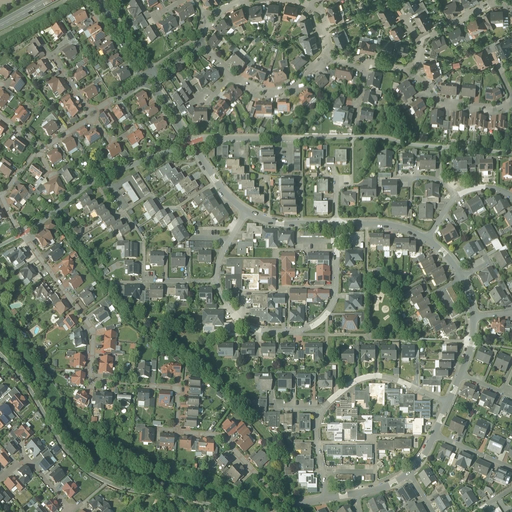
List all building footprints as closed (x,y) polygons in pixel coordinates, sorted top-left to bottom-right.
[(145,12),(137,0),(129,5),(132,9),(131,9),(133,13),(131,15),(134,19),(141,14),(145,12)] [(145,0),(147,2),(146,3),(150,9),(157,4),(155,1),(154,0),(145,0)] [(413,0),(408,0),(404,2),(407,6),(410,11),(418,7),(417,4),(415,1),(414,2),(413,0)] [(418,7),(410,11),(413,15),(417,13),(424,9),(426,8),(423,1),(417,4),(418,7)] [(393,2),(386,6),(387,8),(389,7),(391,11),(396,9),(393,2)] [(454,2),(447,5),(448,7),(444,9),(444,10),(445,12),(446,13),(449,17),(460,12),(456,4),(455,2),(454,2)] [(163,8),(159,3),(155,6),(159,11),(163,8)] [(188,5),(181,9),(186,17),(193,13),(191,8),(188,5)] [(276,5),(272,5),(269,5),(269,7),(268,15),(271,15),(271,19),(277,20),(278,15),(279,6),(276,6),(276,5)] [(337,5),(327,8),(329,15),(339,12),(337,5)] [(297,9),(286,6),(284,15),(283,19),(289,20),(290,17),(295,18),(296,14),(297,9)] [(255,7),(253,7),(252,8),(250,8),(251,15),(252,15),(253,21),(258,20),(255,7)] [(387,8),(379,13),(380,13),(382,16),(381,16),(382,19),(393,14),(391,11),(389,7),(387,8)] [(181,9),(179,10),(179,9),(175,12),(177,16),(181,21),(182,20),(183,21),(187,18),(186,17),(181,9)] [(242,9),(231,14),(233,18),(234,18),(237,23),(242,20),(243,22),(246,20),(243,13),(244,13),(242,9)] [(81,12),(72,17),(75,22),(75,25),(76,25),(80,23),(81,24),(82,23),(86,28),(88,27),(85,23),(88,21),(84,15),(83,15),(81,12)] [(339,12),(329,15),(331,22),(337,20),(341,19),(341,18),(339,12)] [(419,15),(415,17),(418,23),(417,24),(428,18),(425,12),(419,15)] [(502,12),(495,13),(495,12),(491,13),(491,18),(492,22),(493,22),(503,22),(502,12)] [(306,16),(302,13),(301,15),(299,19),(301,20),(301,22),(307,20),(306,16)] [(488,13),(484,15),(487,21),(484,23),(487,28),(490,27),(491,29),(495,27),(493,22),(492,22),(491,18),(490,17),(488,13)] [(141,14),(134,19),(138,25),(140,24),(145,21),(141,14)] [(382,19),(382,20),(381,20),(382,23),(384,23),(385,23),(386,25),(392,21),(395,20),(393,15),(394,15),(393,14),(382,19)] [(175,23),(171,18),(165,21),(171,31),(177,27),(175,23)] [(428,18),(417,24),(419,27),(419,26),(421,30),(425,28),(426,29),(432,26),(428,18)] [(307,20),(301,22),(302,25),(301,25),(303,32),(312,30),(310,19),(307,20)] [(145,21),(140,24),(143,29),(148,26),(145,21)] [(171,31),(165,21),(159,25),(163,30),(165,34),(171,31)] [(227,23),(224,21),(222,21),(221,22),(222,22),(218,26),(221,29),(220,30),(224,34),(229,29),(228,28),(230,26),(231,25),(229,24),(228,23),(227,23)] [(476,21),(472,23),(471,21),(470,22),(470,23),(470,24),(467,25),(472,35),(476,32),(483,29),(481,24),(481,23),(478,24),(476,21)] [(241,25),(239,26),(238,24),(235,25),(236,28),(241,33),(244,32),(241,25)] [(66,35),(60,25),(52,30),(55,34),(54,36),(55,37),(57,38),(58,40),(66,35)] [(90,29),(87,31),(91,37),(100,31),(96,25),(90,29)] [(400,26),(391,30),(395,38),(399,37),(404,34),(400,26)] [(153,27),(145,32),(151,43),(160,37),(153,27)] [(459,28),(449,34),(453,42),(457,40),(464,37),(463,35),(459,28)] [(100,31),(91,37),(95,43),(99,41),(104,37),(100,31)] [(226,39),(218,32),(216,35),(221,40),(223,42),(226,39)] [(338,34),(334,36),(338,46),(346,43),(344,38),(345,37),(343,33),(343,32),(338,34)] [(216,35),(215,34),(209,41),(215,47),(221,40),(216,35)] [(72,35),(66,39),(69,43),(75,39),(72,35)] [(443,36),(432,42),(434,45),(437,51),(443,48),(444,48),(448,46),(443,36)] [(309,39),(304,40),(304,41),(307,49),(308,49),(309,53),(318,50),(315,37),(309,39)] [(45,45),(41,39),(37,41),(41,48),(45,45)] [(69,43),(68,44),(70,48),(71,47),(72,47),(78,43),(75,39),(69,43)] [(36,40),(31,43),(33,48),(30,50),(32,53),(30,54),(33,59),(42,54),(39,49),(41,48),(37,41),(36,40)] [(370,43),(362,41),(361,48),(360,51),(368,53),(370,43)] [(392,44),(384,42),(382,52),(390,53),(391,49),(392,44)] [(101,48),(99,49),(100,51),(104,57),(106,56),(107,56),(110,54),(110,53),(114,51),(109,43),(101,48)] [(377,44),(370,43),(368,53),(375,54),(376,48),(377,44)] [(409,47),(399,44),(398,46),(397,52),(398,52),(407,55),(409,47)] [(490,44),(483,47),(485,50),(487,54),(493,51),(490,44)] [(502,46),(507,56),(511,54),(506,44),(502,46)] [(95,48),(91,50),(94,54),(100,51),(99,49),(101,48),(99,45),(95,48)] [(434,45),(432,46),(431,49),(432,49),(429,57),(436,59),(438,54),(436,51),(437,51),(434,45)] [(507,56),(502,46),(498,48),(502,58),(507,56)] [(70,48),(62,53),(65,56),(64,59),(67,59),(67,60),(68,60),(71,60),(71,56),(72,56),(74,56),(76,54),(72,47),(71,47),(70,48)] [(485,50),(475,55),(481,67),(484,66),(485,66),(488,65),(488,64),(491,62),(487,54),(485,50)] [(235,57),(231,62),(233,64),(233,65),(235,67),(244,58),(239,54),(238,53),(235,57)] [(112,56),(104,61),(107,65),(110,63),(109,61),(113,58),(112,56)] [(113,58),(109,61),(110,63),(113,68),(116,67),(119,65),(122,63),(117,56),(113,58)] [(300,58),(295,62),(296,64),(292,67),(297,72),(307,63),(304,59),(301,56),(300,58)] [(244,58),(235,67),(238,69),(239,69),(241,71),(246,66),(249,63),(249,62),(244,58)] [(45,61),(37,66),(37,67),(35,68),(36,70),(39,69),(41,73),(40,75),(42,77),(45,75),(44,74),(46,72),(47,72),(49,71),(49,70),(50,69),(45,61)] [(430,63),(424,64),(425,71),(427,70),(436,69),(435,63),(435,62),(430,63)] [(33,64),(25,69),(29,75),(36,70),(35,68),(33,64)] [(12,72),(5,67),(0,73),(0,75),(6,80),(9,76),(12,72)] [(260,69),(254,67),(253,67),(252,70),(250,76),(255,78),(255,79),(256,80),(260,69)] [(436,69),(427,70),(428,77),(434,76),(439,75),(439,74),(438,69),(439,68),(436,69)] [(81,69),(72,75),(77,82),(85,77),(81,69)] [(119,69),(111,73),(114,78),(117,76),(116,75),(121,72),(119,69)] [(121,72),(116,75),(117,76),(120,81),(122,79),(123,80),(124,80),(130,76),(125,69),(121,72)] [(215,71),(213,72),(212,69),(207,73),(206,73),(210,79),(213,77),(216,81),(219,78),(215,71)] [(267,72),(260,69),(256,80),(258,80),(264,82),(265,78),(267,73),(267,72)] [(282,69),(279,70),(279,71),(273,73),(274,77),(272,78),(274,84),(278,83),(284,81),(286,80),(285,76),(284,76),(282,69)] [(343,80),(345,71),(343,70),(343,71),(337,70),(337,72),(330,71),(333,77),(338,78),(338,79),(343,80)] [(345,71),(343,80),(348,81),(353,82),(354,78),(355,74),(353,73),(347,72),(347,71),(345,71)] [(20,75),(16,72),(16,73),(12,78),(11,79),(14,82),(16,80),(20,83),(23,79),(20,75)] [(206,73),(207,73),(206,72),(200,75),(207,85),(212,81),(210,79),(206,73)] [(207,85),(200,75),(195,79),(198,83),(201,88),(207,85)] [(328,76),(324,79),(327,82),(328,82),(330,84),(333,81),(331,79),(328,76)] [(324,79),(322,77),(314,83),(320,90),(325,86),(324,85),(327,82),(324,79)] [(372,77),(369,77),(368,83),(368,87),(371,87),(371,88),(376,89),(377,86),(379,86),(380,79),(372,77)] [(100,78),(92,83),(94,86),(102,82),(100,78)] [(54,79),(47,83),(50,89),(52,88),(51,87),(57,84),(54,79)] [(20,83),(16,80),(14,82),(14,83),(13,82),(11,85),(12,85),(10,88),(17,94),(24,86),(20,83)] [(68,90),(62,80),(57,84),(51,87),(52,88),(54,92),(56,90),(60,96),(68,90)] [(407,83),(398,89),(402,95),(411,88),(410,87),(407,83)] [(191,88),(187,84),(182,87),(184,91),(188,97),(194,93),(191,88)] [(445,86),(442,86),(441,95),(447,96),(448,96),(449,85),(445,85),(445,86)] [(456,86),(449,85),(448,96),(450,96),(456,96),(456,90),(457,87),(456,87),(456,86)] [(505,96),(500,86),(496,88),(497,90),(498,90),(501,97),(505,96)] [(92,87),(84,93),(88,100),(97,95),(92,87)] [(235,88),(234,90),(232,87),(230,89),(227,92),(236,99),(239,97),(240,97),(242,95),(241,93),(235,88)] [(475,88),(463,87),(462,97),(475,98),(475,93),(476,88),(475,88)] [(411,88),(402,95),(406,101),(411,97),(415,94),(412,90),(411,88)] [(14,95),(6,90),(3,94),(8,98),(10,97),(11,98),(14,95)] [(497,90),(492,93),(487,92),(486,101),(494,102),(501,98),(501,97),(498,90),(497,90)] [(188,97),(184,91),(179,94),(185,104),(191,100),(188,97)] [(306,91),(298,99),(301,101),(299,103),(304,108),(309,103),(314,99),(306,91)] [(236,99),(227,92),(226,94),(224,97),(227,99),(232,104),(236,99)] [(142,93),(139,95),(138,95),(136,96),(136,97),(135,98),(138,102),(139,102),(141,105),(144,103),(147,101),(145,98),(146,97),(145,96),(144,96),(142,93)] [(370,94),(366,93),(364,104),(373,106),(374,101),(376,102),(377,102),(378,97),(378,96),(370,94)] [(185,104),(179,94),(173,98),(179,107),(180,107),(183,105),(185,104)] [(343,126),(344,124),(350,125),(351,123),(351,122),(352,120),(351,120),(353,112),(342,109),(342,106),(343,106),(344,100),(344,97),(339,96),(334,100),(333,105),(334,105),(333,110),(339,111),(339,116),(335,115),(333,123),(343,126)] [(65,106),(69,112),(79,106),(78,105),(77,105),(74,100),(68,104),(65,106)] [(419,100),(417,102),(415,103),(413,104),(410,107),(418,118),(423,114),(421,112),(426,109),(419,100)] [(408,103),(402,107),(405,111),(410,107),(413,104),(411,101),(408,103)] [(223,104),(221,102),(219,104),(218,104),(216,106),(226,114),(225,114),(229,110),(229,109),(223,104)] [(230,106),(225,102),(223,104),(229,109),(229,110),(231,111),(233,109),(230,106)] [(286,102),(278,102),(278,105),(278,106),(278,109),(278,110),(278,111),(284,111),(284,112),(289,112),(289,111),(289,103),(286,103),(286,102)] [(79,106),(69,112),(72,118),(82,112),(79,108),(80,108),(79,106)] [(153,106),(145,111),(149,118),(153,116),(156,115),(156,114),(157,113),(153,106)] [(226,114),(216,106),(214,109),(213,111),(215,112),(214,114),(218,118),(220,119),(222,117),(223,118),(226,114)] [(120,107),(119,108),(118,108),(117,109),(117,110),(113,112),(115,115),(116,118),(117,118),(119,120),(124,117),(126,116),(123,111),(120,107)] [(19,108),(14,114),(18,117),(21,112),(23,110),(19,108)] [(131,117),(126,109),(123,111),(126,116),(124,117),(126,120),(131,117)] [(194,110),(194,116),(194,120),(200,120),(201,122),(207,122),(207,110),(194,110)] [(374,113),(363,110),(361,121),(364,121),(364,119),(365,119),(367,119),(368,120),(371,121),(372,120),(374,113)] [(21,112),(18,117),(16,119),(23,124),(26,121),(27,121),(28,119),(28,118),(28,117),(21,112)] [(437,113),(437,114),(433,114),(432,114),(432,117),(432,118),(432,124),(437,125),(437,126),(439,126),(442,126),(442,122),(442,119),(441,118),(442,114),(440,114),(439,113),(437,113)] [(107,114),(100,118),(106,127),(110,124),(111,125),(113,124),(108,116),(107,114)] [(57,122),(51,115),(48,118),(51,123),(52,122),(53,125),(57,122)] [(458,116),(452,115),(451,123),(451,128),(453,128),(453,132),(458,132),(459,133),(459,131),(459,127),(460,115),(458,115),(458,116)] [(76,117),(69,122),(71,126),(78,121),(76,117)] [(157,122),(153,125),(157,131),(161,129),(165,130),(165,127),(166,126),(162,119),(157,122)] [(51,123),(43,129),(49,137),(57,130),(53,125),(52,122),(51,123)] [(84,128),(77,132),(80,137),(87,133),(84,128)] [(94,130),(84,136),(90,145),(100,139),(94,130)] [(136,130),(135,131),(133,132),(130,134),(131,136),(127,139),(132,146),(136,143),(137,144),(138,143),(138,142),(142,139),(136,130)] [(22,141),(18,138),(14,144),(12,146),(12,147),(18,151),(18,152),(21,154),(21,153),(27,145),(22,141)] [(73,143),(70,139),(62,143),(68,153),(76,148),(73,143)] [(14,144),(9,140),(4,147),(9,151),(12,147),(12,146),(14,144)] [(82,148),(76,141),(73,143),(76,148),(77,151),(82,148)] [(115,146),(114,147),(112,146),(106,150),(109,155),(112,155),(113,157),(120,153),(116,146),(115,146)] [(65,156),(60,149),(56,151),(60,158),(61,159),(65,156)] [(56,151),(47,156),(50,160),(49,161),(50,162),(51,162),(52,164),(56,162),(56,161),(60,158),(56,151)] [(126,151),(120,155),(123,160),(130,158),(126,151)] [(347,152),(335,152),(335,165),(347,165),(347,152)] [(391,154),(382,154),(379,154),(379,163),(382,163),(382,168),(391,168),(391,161),(390,161),(390,158),(391,158),(391,154)] [(413,156),(403,156),(403,166),(409,166),(409,167),(413,167),(413,163),(413,156)] [(484,157),(475,156),(475,162),(475,164),(480,164),(480,162),(483,162),(484,162),(484,157)] [(12,165),(5,159),(2,164),(4,165),(5,164),(9,168),(12,165)] [(469,160),(456,160),(456,164),(454,165),(454,173),(460,173),(460,172),(467,171),(467,169),(469,169),(469,167),(470,167),(470,162),(469,160)] [(492,162),(484,162),(483,162),(480,162),(480,164),(480,171),(487,171),(487,173),(488,173),(488,172),(491,172),(491,162),(492,162)] [(9,168),(5,164),(4,165),(0,170),(0,171),(2,173),(2,174),(4,175),(5,175),(8,177),(13,171),(9,168)] [(37,167),(36,168),(34,166),(34,165),(33,165),(29,171),(39,179),(44,173),(41,171),(41,170),(37,167)] [(69,165),(61,169),(64,174),(71,170),(71,171),(72,170),(69,165)] [(511,165),(511,166),(509,166),(508,167),(505,167),(504,168),(504,172),(503,173),(503,177),(504,178),(508,178),(509,179),(511,178),(511,165)] [(168,166),(159,172),(162,178),(165,177),(172,172),(168,166)] [(64,174),(63,175),(68,184),(76,179),(71,171),(71,170),(64,174)] [(172,172),(165,177),(169,183),(170,182),(178,176),(174,170),(172,172)] [(178,176),(170,182),(173,188),(178,185),(185,181),(181,175),(178,176)] [(58,179),(44,186),(46,190),(48,194),(54,191),(56,196),(64,191),(58,179)] [(185,181),(178,185),(182,190),(183,190),(191,184),(187,179),(185,181)] [(397,198),(397,182),(385,182),(385,179),(378,179),(378,183),(383,183),(383,194),(390,194),(390,198),(397,198)] [(369,188),(361,188),(361,199),(376,199),(376,180),(369,180),(369,188)] [(191,184),(183,190),(185,194),(186,193),(188,195),(198,188),(194,182),(191,184)] [(328,182),(317,182),(317,187),(319,187),(319,194),(322,194),(328,194),(328,182)] [(40,185),(36,191),(40,194),(46,190),(44,187),(43,187),(44,187),(43,187),(40,185)] [(24,191),(18,187),(15,191),(15,190),(14,192),(23,199),(27,194),(27,193),(24,191)] [(34,193),(27,187),(24,191),(27,193),(27,194),(31,197),(34,193)] [(439,187),(426,187),(426,192),(427,192),(427,199),(439,199),(439,187)] [(209,191),(194,201),(198,208),(202,205),(213,198),(209,191)] [(23,199),(14,192),(12,193),(13,194),(9,198),(14,202),(18,205),(23,199)] [(352,194),(341,194),(341,206),(346,206),(346,203),(355,203),(355,194),(352,194)] [(495,200),(494,198),(488,202),(492,209),(495,207),(502,203),(499,197),(495,200)] [(87,198),(78,203),(82,210),(86,207),(91,204),(87,198)] [(213,198),(202,205),(206,210),(216,203),(213,198)] [(478,198),(467,204),(472,214),(477,211),(483,208),(484,207),(482,204),(479,198),(478,198)] [(502,203),(495,207),(496,207),(499,213),(499,214),(505,210),(509,208),(505,201),(502,203)] [(18,205),(14,202),(11,206),(18,212),(21,207),(18,205)] [(91,204),(86,207),(90,214),(93,212),(98,208),(94,202),(91,204)] [(151,202),(143,207),(147,213),(155,208),(151,202)] [(216,203),(206,210),(209,215),(212,214),(220,208),(216,203)] [(321,204),(314,204),(314,209),(317,209),(317,215),(328,215),(328,204),(321,204)] [(407,204),(392,204),(392,216),(406,216),(407,216),(407,211),(407,204)] [(472,214),(467,204),(463,206),(467,212),(469,216),(472,214)] [(98,208),(93,212),(97,218),(98,217),(106,212),(102,206),(98,208)] [(220,208),(212,214),(215,219),(225,212),(222,207),(220,208)] [(429,207),(420,207),(420,216),(422,216),(422,220),(432,220),(432,210),(432,207),(429,207)] [(155,208),(147,213),(151,220),(155,217),(159,214),(155,208)] [(461,211),(454,215),(457,221),(461,219),(462,222),(467,219),(464,213),(462,210),(461,211)] [(106,212),(98,217),(102,224),(103,223),(110,218),(106,212)] [(159,214),(155,217),(159,223),(163,221),(167,218),(163,212),(159,214)] [(225,212),(215,219),(219,224),(229,218),(225,212)] [(167,218),(163,221),(167,227),(171,225),(175,222),(171,216),(167,218)] [(110,218),(103,223),(107,230),(110,227),(115,224),(111,218),(110,218)] [(175,222),(171,225),(175,231),(181,227),(183,226),(179,219),(175,222)] [(115,224),(110,227),(114,234),(117,232),(123,228),(118,222),(115,224)] [(256,225),(253,225),(247,225),(247,228),(247,235),(253,235),(262,235),(262,231),(262,228),(256,228),(256,225)] [(450,225),(446,228),(447,230),(441,234),(446,242),(450,240),(451,241),(458,238),(453,230),(451,225),(450,225)] [(123,228),(117,232),(122,238),(130,232),(126,226),(123,228)] [(497,240),(490,226),(479,232),(487,246),(491,243),(497,240)] [(175,231),(171,234),(174,238),(175,237),(178,241),(177,241),(179,245),(189,239),(181,227),(175,231)] [(46,231),(36,238),(42,247),(44,249),(48,246),(47,244),(47,243),(52,240),(46,231)] [(273,231),(266,231),(263,231),(262,231),(262,235),(262,240),(270,240),(270,249),(278,249),(278,241),(278,235),(273,235),(273,231)] [(294,233),(278,233),(278,235),(278,241),(288,241),(288,246),(293,246),(294,233)] [(502,248),(497,240),(491,243),(496,252),(499,251),(502,248)] [(478,241),(465,248),(471,258),(484,251),(478,241)] [(245,243),(238,243),(238,249),(237,249),(237,256),(246,256),(246,248),(253,248),(253,243),(245,243)] [(59,249),(56,245),(50,250),(53,253),(57,250),(59,249)] [(129,246),(125,246),(125,247),(125,259),(136,259),(136,253),(136,246),(129,246)] [(16,248),(8,253),(13,260),(16,258),(15,255),(19,253),(16,248)] [(29,258),(23,249),(19,253),(15,255),(16,258),(18,259),(19,258),(22,262),(21,263),(25,261),(26,261),(28,259),(28,258),(29,258)] [(53,253),(49,256),(53,263),(54,262),(55,263),(57,261),(57,260),(62,257),(57,250),(53,253)] [(357,252),(351,252),(351,254),(346,254),(346,267),(353,267),(353,261),(362,261),(362,254),(362,252),(357,252)] [(501,254),(495,257),(501,269),(511,263),(505,252),(504,252),(501,254)] [(202,253),(198,253),(198,263),(211,263),(211,253),(202,253)] [(161,254),(151,254),(150,265),(151,265),(151,264),(158,264),(158,266),(163,267),(163,257),(163,254),(161,254)] [(295,254),(282,254),(282,263),(282,270),(291,270),(291,260),(295,260),(295,254)] [(184,256),(171,256),(171,265),(177,265),(177,268),(184,268),(184,257),(184,256)] [(68,257),(62,262),(64,265),(64,269),(62,269),(59,271),(61,273),(60,275),(63,275),(64,277),(69,274),(71,274),(71,270),(72,271),(73,266),(72,266),(73,263),(68,257)] [(431,257),(420,263),(423,270),(433,264),(434,263),(431,257)] [(242,261),(228,261),(228,264),(227,264),(227,268),(235,268),(235,271),(235,276),(242,276),(242,261)] [(259,261),(245,261),(245,270),(254,270),(254,276),(259,276),(259,270),(259,261)] [(271,266),(271,261),(259,261),(259,270),(268,270),(271,266)] [(271,266),(268,270),(268,276),(276,276),(276,261),(271,261),(271,266)] [(29,267),(28,268),(27,267),(23,270),(24,271),(20,274),(24,280),(27,278),(29,281),(31,280),(36,276),(30,267),(29,267),(27,264),(25,265),(27,264),(29,267)] [(423,270),(426,276),(431,273),(437,270),(433,264),(423,270)] [(133,266),(128,266),(128,276),(138,276),(138,266),(133,266)] [(329,268),(317,268),(317,282),(319,282),(324,282),(329,282),(329,268)] [(441,268),(437,270),(431,273),(434,280),(443,274),(445,274),(441,268)] [(491,269),(483,273),(479,276),(483,284),(488,281),(489,283),(496,279),(497,279),(495,276),(491,269)] [(282,270),(282,278),(282,286),(290,286),(291,276),(295,276),(295,272),(294,270),(291,270),(282,270)] [(77,273),(69,279),(71,282),(77,277),(77,278),(79,277),(77,273)] [(36,276),(31,280),(35,284),(33,286),(40,281),(42,279),(38,274),(36,276)] [(443,274),(434,280),(438,286),(447,281),(443,274)] [(235,276),(226,276),(225,291),(231,291),(231,281),(236,281),(236,291),(242,291),(242,280),(242,276),(235,276)] [(254,276),(242,276),(242,280),(253,280),(253,286),(249,286),(249,291),(259,291),(259,281),(259,276),(254,276)] [(268,276),(259,276),(259,281),(268,281),(268,284),(269,284),(269,291),(276,291),(276,276),(268,276)] [(360,277),(352,276),(352,284),(349,284),(349,290),(360,290),(360,277)] [(71,282),(69,284),(74,290),(76,288),(77,289),(79,287),(79,286),(82,284),(77,278),(77,277),(71,282)] [(53,296),(45,285),(44,286),(40,281),(44,286),(34,293),(37,298),(40,295),(45,302),(49,299),(53,296)] [(507,289),(502,281),(499,283),(497,284),(500,289),(502,292),(507,289)] [(94,290),(90,285),(83,291),(85,294),(87,293),(89,295),(94,290)] [(420,286),(410,292),(414,298),(420,295),(423,293),(420,286)] [(139,287),(124,287),(124,297),(134,297),(134,301),(139,301),(139,287)] [(158,287),(158,288),(149,288),(149,291),(149,299),(162,299),(162,287),(158,287)] [(187,288),(175,287),(175,289),(175,297),(180,297),(180,302),(187,302),(187,297),(187,288)] [(212,290),(204,290),(204,289),(200,289),(200,301),(212,301),(212,290)] [(500,289),(492,293),(493,296),(492,297),(496,304),(501,301),(506,299),(505,298),(502,292),(500,289)] [(307,291),(290,291),(290,301),(302,301),(302,299),(307,299),(307,292),(307,291)] [(321,291),(315,291),(315,292),(307,292),(307,299),(307,300),(315,300),(315,303),(320,303),(320,300),(328,300),(328,298),(329,298),(329,292),(320,292),(321,291)] [(85,294),(79,298),(86,307),(93,301),(89,295),(87,293),(85,294)] [(53,296),(49,299),(52,304),(58,300),(55,295),(53,296)] [(414,298),(410,300),(414,306),(416,305),(423,301),(420,295),(414,298)] [(268,296),(262,296),(253,296),(253,305),(261,305),(261,310),(268,310),(268,296)] [(285,296),(268,296),(268,310),(274,310),(274,304),(285,304),(285,296)] [(354,297),(350,297),(349,303),(346,303),(346,311),(355,311),(355,306),(361,306),(361,297),(354,297)] [(506,299),(501,301),(504,307),(507,305),(507,304),(510,302),(507,297),(505,298),(506,299)] [(423,301),(416,305),(420,311),(427,307),(430,305),(427,299),(423,301)] [(52,304),(51,305),(53,308),(55,308),(57,306),(56,306),(61,303),(58,300),(52,304)] [(61,303),(56,306),(57,306),(59,309),(58,311),(59,311),(59,312),(60,314),(61,314),(62,315),(70,309),(63,301),(61,303)] [(105,302),(99,306),(102,309),(104,311),(109,308),(105,302)] [(304,307),(298,307),(298,314),(290,314),(290,322),(298,322),(298,321),(304,321),(304,314),(304,307)] [(420,311),(417,312),(422,321),(432,316),(427,307),(420,311)] [(102,309),(99,311),(97,313),(93,315),(95,318),(95,320),(97,322),(98,322),(99,323),(108,317),(104,311),(102,309)] [(261,310),(251,310),(251,317),(255,317),(255,318),(260,318),(260,323),(261,323),(264,323),(264,322),(268,322),(268,316),(268,310),(261,310)] [(282,310),(276,310),(276,316),(268,316),(268,322),(268,324),(282,324),(282,317),(282,310)] [(223,312),(204,312),(204,318),(205,318),(205,323),(215,323),(215,326),(223,327),(223,324),(223,322),(222,322),(223,312)] [(441,323),(435,314),(432,316),(422,321),(423,321),(426,319),(426,320),(427,319),(430,324),(429,324),(431,328),(441,323)] [(65,322),(64,323),(66,325),(69,330),(72,328),(73,328),(75,327),(75,326),(78,324),(72,317),(65,322)] [(355,317),(343,317),(343,324),(345,324),(345,330),(357,330),(357,317),(355,317)] [(63,318),(55,323),(58,327),(60,326),(62,328),(66,325),(64,323),(65,322),(63,318)] [(333,318),(333,322),(329,322),(329,327),(334,327),(334,322),(339,322),(339,318),(333,318)] [(441,323),(431,328),(431,329),(433,328),(436,334),(442,330),(447,328),(443,322),(441,323)] [(504,322),(492,322),(492,330),(494,330),(496,332),(496,334),(498,334),(497,335),(499,336),(500,336),(502,335),(502,334),(504,334),(504,330),(504,322)] [(447,328),(442,330),(446,336),(457,330),(453,324),(447,328)] [(114,326),(105,328),(106,332),(106,334),(113,334),(113,330),(115,330),(114,326)] [(79,328),(73,333),(75,336),(75,340),(74,341),(73,342),(73,344),(74,345),(76,345),(76,348),(86,346),(85,335),(83,335),(82,331),(79,328)] [(106,334),(105,337),(105,342),(115,343),(115,339),(117,338),(117,336),(116,335),(113,334),(106,334)] [(115,343),(105,342),(105,344),(104,350),(111,351),(115,351),(115,348),(116,346),(116,344),(115,343)] [(233,345),(219,345),(219,357),(233,357),(233,352),(233,345)] [(255,345),(242,345),(242,357),(243,357),(243,356),(247,356),(247,357),(254,357),(255,351),(255,345)] [(276,346),(262,346),(262,350),(262,355),(269,355),(269,358),(276,358),(276,346)] [(294,346),(282,346),(282,356),(294,356),(294,352),(294,346)] [(322,346),(306,346),(306,355),(316,355),(316,362),(322,362),(322,346)] [(457,346),(447,346),(446,354),(454,354),(457,354),(457,346)] [(374,347),(362,347),(362,362),(368,362),(368,359),(368,358),(374,358),(374,360),(374,350),(374,347)] [(392,348),(382,348),(382,360),(382,358),(390,358),(390,361),(396,361),(396,354),(395,354),(395,351),(395,348),(392,348)] [(415,348),(402,348),(402,359),(414,359),(415,352),(415,348)] [(492,354),(481,349),(476,359),(488,365),(492,358),(493,354),(492,354)] [(354,351),(342,351),(342,362),(348,362),(348,364),(354,364),(354,351)] [(446,354),(442,354),(442,362),(451,362),(454,362),(454,354),(446,354)] [(510,359),(500,355),(494,367),(495,368),(495,366),(501,368),(500,371),(501,371),(501,370),(506,372),(510,363),(511,360),(510,359)] [(80,357),(76,357),(76,356),(75,357),(74,357),(74,368),(84,369),(84,366),(85,365),(84,364),(84,359),(80,358),(80,357)] [(442,362),(439,362),(439,370),(448,370),(451,370),(451,362),(442,362)] [(170,365),(167,368),(166,367),(165,367),(163,369),(163,370),(165,372),(163,374),(162,379),(170,380),(170,375),(172,373),(175,373),(176,365),(170,365)] [(112,367),(100,366),(99,370),(100,370),(100,374),(111,375),(112,367)] [(151,367),(140,366),(140,372),(139,372),(138,378),(148,379),(149,371),(151,371),(151,367)] [(439,370),(436,370),(436,378),(439,378),(448,378),(448,370),(439,370)] [(78,375),(76,375),(76,377),(73,377),(72,384),(75,384),(75,386),(77,388),(78,387),(83,387),(84,383),(83,383),(84,380),(84,375),(78,375)] [(271,375),(258,375),(258,379),(259,379),(259,380),(260,380),(260,383),(261,390),(265,390),(265,391),(271,391),(271,386),(270,386),(271,383),(272,383),(273,383),(271,375)] [(291,376),(279,376),(279,390),(291,390),(292,382),(292,376),(291,376)] [(310,376),(299,376),(299,383),(302,383),(302,387),(310,387),(310,383),(310,376)] [(332,377),(319,377),(319,387),(325,387),(325,389),(333,389),(333,381),(333,377),(332,377)] [(199,380),(189,379),(188,384),(190,384),(189,387),(190,387),(200,388),(200,384),(199,384),(199,380)] [(476,388),(466,384),(461,396),(465,398),(467,394),(473,397),(476,388)] [(384,387),(377,387),(377,386),(370,386),(370,388),(370,396),(377,396),(378,397),(379,398),(379,404),(383,404),(383,406),(384,406),(385,394),(385,387),(385,386),(384,386),(384,387)] [(201,388),(190,387),(190,391),(189,391),(189,395),(199,396),(200,392),(201,392),(201,388)] [(366,392),(364,392),(364,393),(360,393),(360,392),(355,392),(355,396),(355,405),(355,400),(364,400),(364,405),(369,405),(370,396),(370,388),(366,388),(366,392)] [(9,394),(8,395),(13,400),(17,396),(20,400),(21,399),(19,396),(20,395),(15,389),(11,392),(9,394)] [(148,392),(138,391),(138,397),(137,398),(137,401),(138,402),(142,402),(143,401),(145,401),(148,402),(148,400),(148,392)] [(399,391),(394,391),(388,391),(388,394),(388,401),(394,401),(394,406),(399,406),(400,396),(399,391)] [(496,397),(484,392),(480,401),(487,404),(485,407),(490,409),(492,404),(496,397)] [(82,395),(79,393),(74,401),(78,403),(77,403),(80,405),(80,404),(84,406),(88,398),(85,397),(86,396),(82,394),(82,395)] [(169,393),(160,393),(159,402),(162,403),(163,404),(168,404),(169,404),(169,398),(169,393)] [(100,395),(99,395),(99,394),(96,394),(96,403),(98,405),(98,410),(103,410),(103,406),(104,395),(102,394),(102,397),(101,396),(100,395)] [(111,396),(106,396),(106,395),(104,395),(103,406),(111,406),(111,397),(111,396)] [(20,400),(17,396),(13,400),(10,403),(12,406),(13,406),(16,409),(16,410),(18,413),(26,406),(23,403),(24,402),(21,399),(20,400)] [(126,396),(123,396),(123,397),(117,396),(117,401),(118,401),(118,402),(117,402),(118,403),(118,405),(119,406),(120,407),(121,408),(123,409),(124,409),(126,409),(128,408),(129,408),(130,407),(129,407),(130,402),(131,397),(126,397),(126,396)] [(414,396),(400,396),(399,406),(399,409),(408,409),(408,412),(414,412),(414,403),(414,396)] [(189,398),(188,402),(187,402),(187,406),(195,406),(198,407),(198,406),(198,403),(199,403),(200,399),(198,399),(189,398)] [(154,401),(148,400),(148,402),(145,401),(145,408),(154,408),(154,401)] [(511,404),(505,401),(504,400),(501,408),(500,410),(511,415),(511,412),(511,403),(511,404)] [(347,402),(340,402),(340,406),(341,406),(341,409),(337,409),(337,414),(342,414),(342,418),(343,418),(353,418),(353,419),(357,419),(357,417),(357,410),(351,410),(351,406),(347,406),(347,402)] [(430,403),(419,403),(419,407),(418,407),(418,412),(419,412),(423,412),(423,420),(430,420),(430,419),(430,409),(430,403)] [(11,414),(4,406),(0,409),(0,413),(3,417),(5,419),(7,418),(11,414)] [(501,408),(496,406),(493,414),(493,415),(497,416),(500,410),(501,408)] [(195,409),(188,409),(188,412),(186,412),(186,417),(188,417),(197,417),(197,414),(198,414),(199,410),(198,410),(195,409)] [(266,414),(263,414),(263,418),(265,418),(265,423),(269,423),(269,428),(280,428),(280,425),(280,416),(280,414),(266,414)] [(292,416),(280,416),(280,425),(287,425),(287,430),(287,431),(292,431),(292,425),(292,416)] [(311,416),(299,416),(299,425),(299,430),(305,430),(305,432),(311,432),(311,416)] [(9,421),(7,418),(5,419),(3,417),(0,419),(1,420),(5,426),(10,422),(9,421)] [(372,417),(357,417),(357,419),(357,423),(366,423),(366,431),(364,431),(364,435),(372,435),(372,423),(372,417)] [(387,417),(372,417),(372,423),(381,423),(381,435),(387,435),(387,427),(387,420),(387,417)] [(467,424),(454,418),(449,430),(459,434),(462,435),(463,432),(467,424)] [(187,420),(186,420),(186,423),(185,423),(184,428),(191,428),(191,429),(194,429),(194,428),(195,428),(196,424),(197,424),(197,420),(187,420)] [(404,420),(387,420),(387,427),(398,427),(398,435),(404,435),(404,420)] [(423,420),(408,420),(408,425),(413,425),(413,435),(421,435),(421,425),(423,425),(423,420)] [(230,422),(227,425),(227,426),(223,430),(229,437),(231,435),(232,435),(236,431),(237,430),(236,429),(230,422)] [(482,425),(478,423),(474,432),(478,434),(477,436),(484,439),(488,429),(489,427),(486,425),(483,424),(482,425)] [(246,429),(241,424),(236,429),(237,430),(236,431),(240,435),(246,429)] [(342,425),(327,425),(327,433),(335,433),(335,441),(342,441),(342,430),(342,425)] [(357,425),(342,425),(342,430),(351,430),(351,442),(357,442),(357,425)] [(25,426),(18,432),(17,430),(14,433),(13,433),(14,435),(17,439),(19,437),(21,440),(26,440),(26,441),(32,435),(25,426)] [(246,429),(240,435),(243,439),(245,437),(246,438),(251,434),(246,429)] [(145,431),(143,430),(143,433),(142,438),(144,438),(143,443),(153,444),(153,439),(154,439),(154,436),(153,435),(154,431),(145,431)] [(243,439),(237,445),(244,453),(252,445),(246,438),(245,437),(243,439)] [(191,439),(181,439),(180,448),(187,449),(187,448),(192,448),(193,444),(193,443),(191,443),(191,439)] [(499,444),(492,440),(488,450),(495,453),(495,452),(499,454),(499,455),(500,455),(502,450),(505,442),(500,440),(499,444)] [(35,441),(27,448),(35,458),(39,454),(43,451),(44,450),(38,443),(37,444),(35,441)] [(411,441),(395,441),(395,442),(395,450),(411,450),(411,441)] [(395,442),(378,442),(378,451),(395,451),(395,450),(395,442)] [(505,442),(502,450),(507,452),(510,444),(505,442)] [(16,447),(13,443),(13,444),(6,449),(12,456),(19,450),(16,447)] [(303,444),(296,444),(296,451),(296,450),(301,450),(301,457),(310,457),(311,457),(311,444),(303,444)] [(448,447),(443,445),(439,454),(436,460),(442,463),(442,462),(441,462),(444,455),(449,457),(449,458),(449,459),(453,450),(453,449),(453,450),(448,447)] [(57,446),(52,450),(56,455),(61,451),(57,446)] [(372,447),(357,447),(357,457),(357,458),(363,458),(363,454),(367,454),(367,460),(372,460),(372,447)] [(44,450),(43,451),(39,454),(42,457),(48,452),(49,451),(46,448),(44,450)] [(9,457),(3,450),(1,452),(3,455),(7,459),(9,457)] [(53,457),(48,452),(42,457),(45,461),(48,459),(49,461),(53,457)] [(255,453),(249,458),(252,461),(258,456),(255,453)] [(258,456),(252,461),(256,465),(257,467),(258,467),(259,469),(261,469),(262,467),(263,466),(266,462),(266,461),(264,458),(264,456),(261,453),(258,456)] [(473,458),(462,453),(458,461),(456,466),(465,470),(467,466),(469,467),(473,458)] [(227,454),(218,463),(224,469),(226,467),(233,461),(227,454)] [(7,459),(3,455),(0,457),(0,462),(4,468),(10,463),(7,459)] [(301,457),(297,457),(297,462),(298,462),(298,465),(304,465),(304,469),(313,469),(313,461),(310,461),(310,457),(301,457)] [(49,461),(48,459),(45,461),(40,465),(45,472),(53,465),(49,461)] [(490,466),(479,461),(474,471),(483,475),(483,473),(487,475),(489,469),(490,466)] [(60,469),(57,465),(50,471),(53,474),(58,470),(60,469)] [(230,472),(228,474),(236,483),(239,481),(246,474),(243,471),(244,470),(242,468),(240,469),(238,466),(230,472)] [(26,468),(25,468),(25,467),(18,472),(23,478),(25,480),(27,478),(31,474),(28,471),(26,468)] [(53,474),(50,477),(52,479),(56,484),(63,478),(60,475),(62,474),(58,470),(53,474)] [(429,470),(420,476),(423,481),(423,480),(424,482),(423,483),(426,488),(432,484),(431,483),(435,481),(435,482),(436,482),(429,470)] [(511,475),(498,470),(496,474),(494,480),(507,485),(511,475)] [(306,476),(301,476),(301,478),(300,484),(307,484),(307,489),(317,489),(317,480),(313,480),(313,476),(306,476)] [(16,483),(12,478),(4,484),(10,491),(15,487),(18,485),(16,483)] [(27,478),(25,480),(23,478),(19,481),(23,486),(29,481),(27,478)] [(61,489),(68,500),(78,493),(68,478),(60,483),(64,488),(61,489)] [(19,481),(16,483),(18,485),(15,487),(20,492),(25,488),(23,486),(19,481)] [(442,485),(435,489),(438,495),(446,491),(442,485)] [(409,486),(397,494),(400,498),(403,496),(407,503),(408,503),(415,499),(416,498),(413,492),(409,486)] [(471,490),(465,488),(459,492),(463,498),(462,498),(468,508),(477,502),(471,493),(472,492),(471,490)] [(446,491),(438,495),(441,499),(444,497),(445,498),(449,496),(446,491)] [(483,492),(479,491),(476,492),(481,500),(486,496),(483,492)] [(12,498),(7,492),(4,495),(6,497),(4,499),(7,503),(12,498)] [(445,498),(444,497),(441,499),(435,502),(441,511),(442,511),(450,507),(445,498)] [(96,498),(95,500),(94,499),(92,501),(92,502),(89,505),(93,510),(97,507),(101,504),(96,498)] [(378,499),(369,503),(372,511),(380,511),(383,511),(383,510),(381,505),(384,504),(382,498),(378,499)] [(415,499),(408,503),(407,503),(405,504),(407,507),(414,503),(416,502),(415,499)] [(55,503),(52,500),(45,506),(48,509),(47,509),(49,511),(50,511),(55,511),(56,511),(59,509),(57,506),(55,503)] [(414,503),(407,507),(405,508),(407,511),(408,511),(410,511),(409,511),(416,507),(414,503)]
